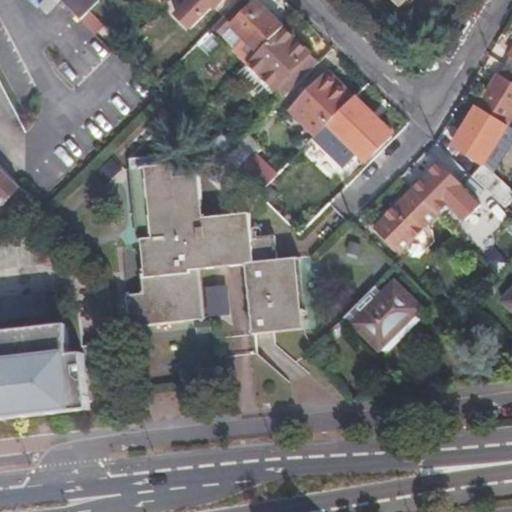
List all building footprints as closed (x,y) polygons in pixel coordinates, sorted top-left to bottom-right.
[(60,0),(83,22),(91,13),(100,4),(96,0),(60,0)] [(170,0),(167,3),(177,14),(192,0),(191,0),(170,0)] [(209,0),(220,10),(230,0),(209,0)] [(261,52),(285,28),(258,2),(256,4),(251,0),(241,0),(219,23),(228,33),(235,26),(261,52)] [(83,22),(97,35),(105,27),(98,20),(91,13),(83,22)] [(296,86),(321,62),(285,28),(261,52),(247,67),(282,102),(296,86)] [(117,56),(139,77),(147,69),(126,47),(117,56)] [(511,69),(505,65),(498,76),(511,84),(511,69)] [(332,121),(356,97),(329,72),(291,111),(318,137),(332,121)] [(489,92),(479,107),(509,126),(511,120),(511,84),(498,76),(489,92)] [(393,134),(356,97),(332,121),(351,140),(369,158),(393,134)] [(509,126),(479,107),(460,139),(491,156),(509,126)] [(224,161),(260,195),(278,176),(258,155),(263,150),(249,136),(224,161)] [(315,139),(303,150),(321,167),(333,155),(315,139)] [(177,161),(132,164),(133,180),(138,179),(144,269),(140,269),(141,291),(126,292),(129,324),(206,317),(202,266),(247,263),(252,334),(301,331),(296,260),(278,261),(276,236),(251,237),(249,213),(204,216),(200,173),(178,175),(177,161)] [(0,200),(5,205),(23,187),(0,164),(0,200)] [(428,178),(414,192),(439,216),(467,189),(441,165),(428,178)] [(511,188),(486,165),(474,177),(507,208),(511,201),(511,188)] [(12,211),(32,196),(23,187),(5,205),(12,211)] [(439,216),(414,192),(380,228),(404,252),(439,216)] [(389,274),(347,315),(355,322),(381,349),(424,308),(397,281),(389,274)] [(0,418),(77,410),(90,408),(83,351),(70,353),(67,322),(0,330),(0,418)]
